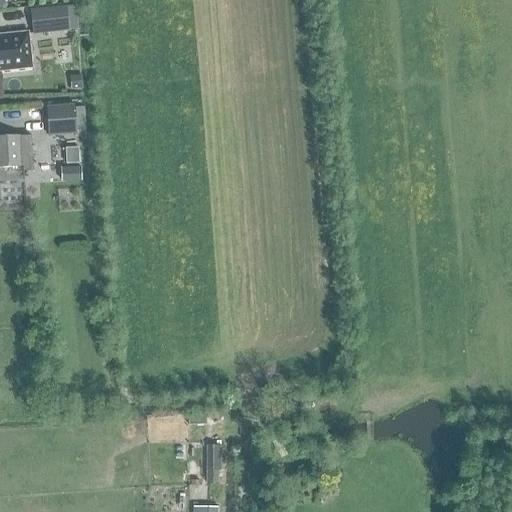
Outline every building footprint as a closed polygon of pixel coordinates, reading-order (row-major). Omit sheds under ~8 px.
[(66,5),(49,7),(51,32),(69,31),(66,5)] [(0,71),(31,68),(27,33),(0,36),(0,71)] [(81,76),(69,76),(70,91),(82,90),(81,76)] [(74,107),(47,109),(48,137),(77,135),(77,133),(86,133),(83,109),(75,109),(74,107)] [(0,168),(23,167),(22,137),(0,138),(0,168)] [(78,171),(69,172),(70,183),(79,183),(78,171)] [(219,450),(206,450),(206,488),(217,488),(217,475),(219,475),(219,450)]
